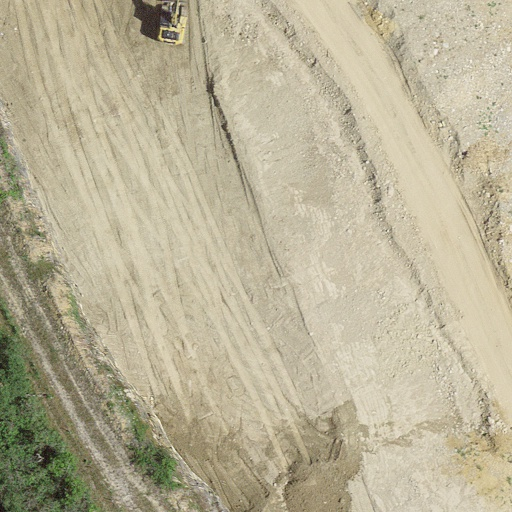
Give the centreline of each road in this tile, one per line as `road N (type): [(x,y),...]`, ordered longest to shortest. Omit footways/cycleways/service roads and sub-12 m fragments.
road 1 (track): [(448,511),(312,400),(166,192)]
road 2 (track): [(76,511),(0,418)]
